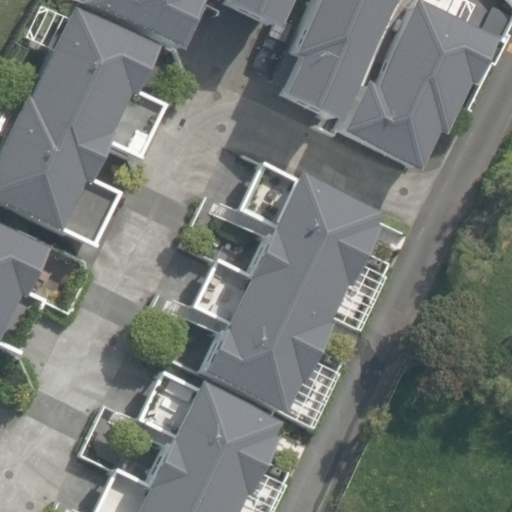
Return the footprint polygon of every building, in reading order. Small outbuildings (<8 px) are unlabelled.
[(78,0),(74,9),(166,54),(167,51),(176,56),(202,0),(78,0)] [(267,35),(284,0),(218,0),(214,9),(267,35)] [(328,128),(389,0),(311,0),(283,63),(288,65),(271,101),(328,128)] [(356,86),(331,139),(412,178),(432,137),(438,140),(463,88),(469,91),(491,43),(409,4),(368,91),(356,86)] [(0,137),(0,215),(48,238),(71,190),(76,192),(102,140),(99,139),(117,101),(122,104),(147,52),(62,11),(21,100),(18,99),(0,137)] [(373,218),(291,176),(192,379),(276,419),(291,387),(295,389),(323,329),(320,328),(339,288),(343,290),(371,231),(367,229),(373,218)] [(0,315),(7,301),(13,304),(36,254),(0,236),(0,315)] [(272,428),(190,387),(129,511),(232,511),(238,499),(242,501),(271,442),(267,440),(272,428)]
